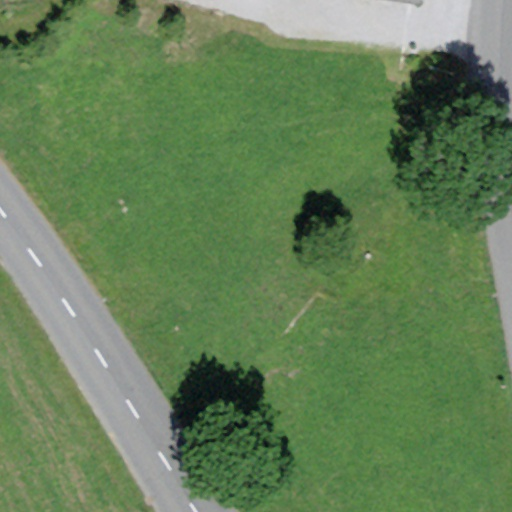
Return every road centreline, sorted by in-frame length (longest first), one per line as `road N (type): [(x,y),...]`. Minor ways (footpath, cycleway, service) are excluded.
road 1 (secondary): [(197,511),(0,206)]
road 2 (secondary): [(508,0),(503,105),(511,210)]
